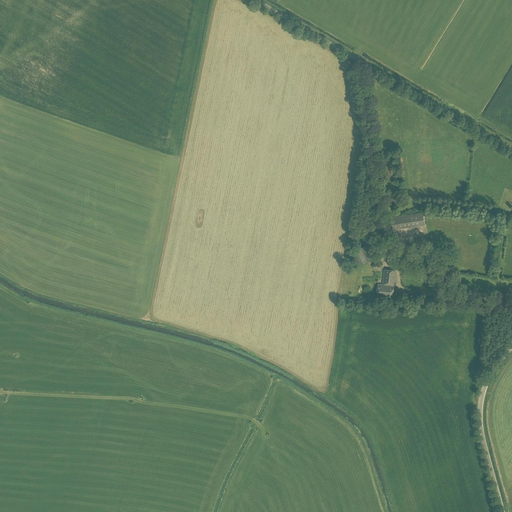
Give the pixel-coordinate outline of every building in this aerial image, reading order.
[(1,110),(0,112),(0,127),(2,128),(3,125),(7,127),(11,113),(1,110)] [(392,156),(390,156),(386,157),(386,156),(384,157),(382,158),(389,204),(391,204),(391,205),(393,204),(397,203),(397,204),(399,203),(401,203),(394,156),(392,156)] [(392,230),(424,225),(422,213),(391,217),(392,230)] [(360,265),(376,258),(369,244),(354,251),(360,265)] [(393,298),(396,271),(384,269),(383,285),(378,284),(376,296),(393,298)]
